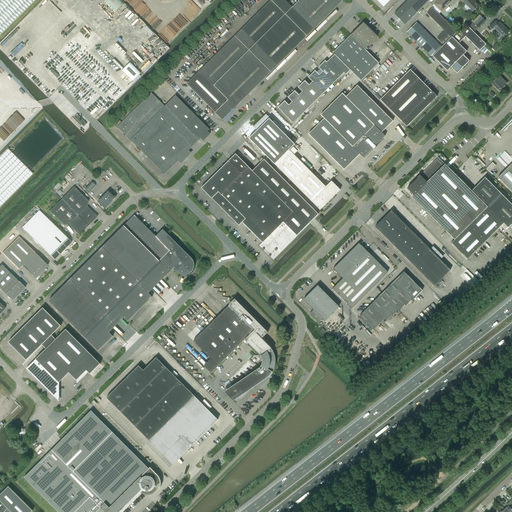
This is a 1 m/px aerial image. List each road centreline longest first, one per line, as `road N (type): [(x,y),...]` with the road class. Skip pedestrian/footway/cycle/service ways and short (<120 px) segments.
road 1 (unclassified): [(180,192),(182,181),(362,2),(459,100),(463,117)]
road 2 (motorway): [(511,306),(249,511)]
road 3 (unclassified): [(0,362),(59,421),(233,248)]
road 4 (motorway): [(279,511),(511,330)]
road 5 (unclassified): [(162,511),(285,385),(302,326),(284,292)]
road 6 (unclassified): [(284,292),(463,117)]
road 7 (unclassified): [(180,192),(131,199),(0,331)]
